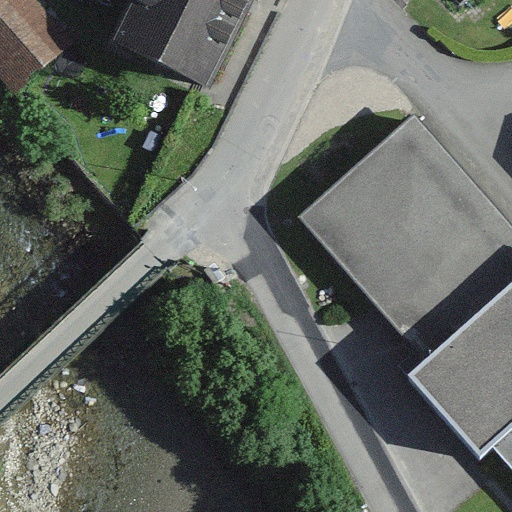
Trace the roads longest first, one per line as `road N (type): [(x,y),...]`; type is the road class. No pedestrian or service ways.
road 1 (residential): [(223,203),(394,511)]
road 2 (residential): [(223,203),(0,400)]
road 3 (residential): [(318,0),(223,203)]
